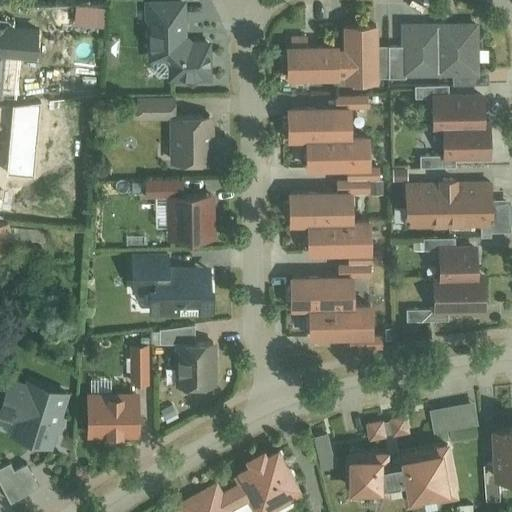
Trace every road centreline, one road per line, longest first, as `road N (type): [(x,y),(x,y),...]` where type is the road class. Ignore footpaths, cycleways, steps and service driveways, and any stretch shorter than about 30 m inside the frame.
road 1 (residential): [(250,21),(254,336),(274,411)]
road 2 (residential): [(511,366),(403,380),(274,411)]
road 3 (residential): [(274,411),(101,511)]
